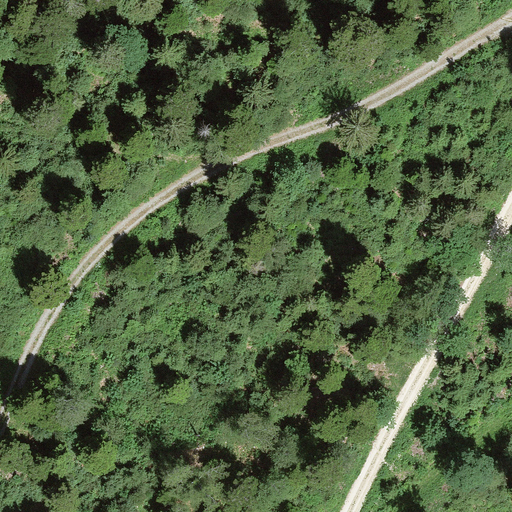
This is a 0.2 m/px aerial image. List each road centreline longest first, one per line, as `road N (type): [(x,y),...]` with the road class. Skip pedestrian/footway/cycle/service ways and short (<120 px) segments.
road 1 (track): [(511,19),(340,117),(183,180),(92,255),(18,364),(0,414)]
road 2 (track): [(511,208),(351,511)]
